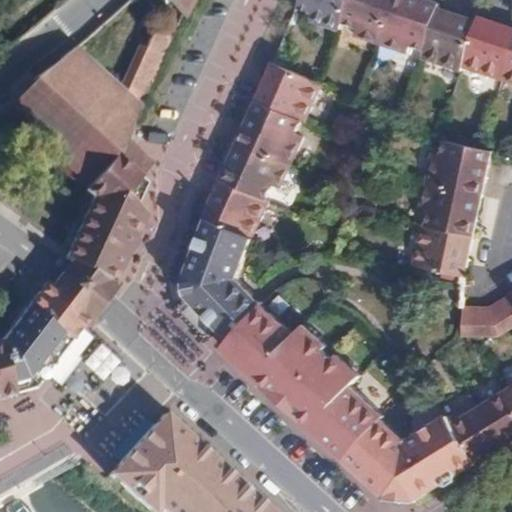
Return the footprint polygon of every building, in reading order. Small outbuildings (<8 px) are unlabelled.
[(133,0),(127,0),(119,8),(132,23),(144,12),(133,0)] [(164,0),(180,18),(188,0),(164,0)] [(301,0),(299,7),(299,8),(313,12),(310,20),(340,31),(343,22),(350,0),(301,0)] [(350,0),(343,22),(358,27),(356,35),(379,43),(393,0),(350,0)] [(393,0),(379,43),(409,53),(412,45),(425,50),(439,8),(441,3),(430,0),(393,0)] [(439,8),(425,50),(423,58),(462,71),(464,66),(478,21),(454,13),(439,8)] [(480,17),(478,21),(464,66),(502,79),(511,50),(511,27),(494,22),(480,17)] [(160,58),(170,38),(151,29),(142,49),(160,58)] [(74,47),(71,51),(113,92),(116,87),(74,47)] [(116,87),(113,92),(135,112),(160,58),(142,49),(136,47),(116,87)] [(511,50),(502,79),(511,82),(511,50)] [(36,77),(33,79),(35,81),(113,153),(116,155),(123,137),(135,112),(113,92),(71,51),(51,68),(36,77)] [(322,84),(275,63),(266,83),(258,100),(303,121),(306,122),(323,84),(322,84)] [(35,81),(0,116),(82,189),(113,153),(35,81)] [(303,121),(258,100),(249,120),(239,142),(292,166),(305,137),(297,134),(303,121)] [(143,173),(153,163),(123,137),(116,155),(140,176),(143,172),(143,173)] [(437,154),(431,185),(483,196),(489,171),(493,151),(479,148),(449,141),(446,155),(437,154)] [(292,166),(239,142),(231,157),(222,180),(267,200),(274,186),(282,189),(292,166)] [(116,155),(84,191),(93,198),(70,247),(65,258),(114,285),(146,214),(137,206),(147,183),(140,176),(116,155)] [(267,200),(222,180),(216,193),(214,197),(205,217),(209,219),(253,239),(254,239),(271,202),(267,200)] [(483,196),(431,185),(425,209),(433,211),(430,227),(474,236),(479,216),(483,196)] [(231,340),(264,304),(241,281),(240,275),(253,239),(209,219),(186,281),(190,296),(190,297),(218,327),(231,340)] [(430,227),(426,226),(418,266),(465,277),(469,260),(474,236),(430,227)] [(65,258),(46,283),(89,317),(114,285),(65,258)] [(46,283),(26,308),(70,341),(89,317),(46,283)] [(464,307),(463,336),(474,336),(500,335),(511,327),(511,296),(511,295),(492,307),(464,307)] [(218,327),(190,297),(189,299),(189,300),(182,307),(181,306),(179,308),(181,311),(182,310),(205,335),(207,337),(209,335),(216,328),(218,327)] [(231,340),(224,348),(345,458),(384,416),(386,414),(352,382),(361,373),(335,349),(306,323),(304,321),(293,332),(264,304),(231,340)] [(33,389),(45,373),(70,341),(26,308),(0,341),(0,370),(8,396),(33,389)] [(83,351),(70,341),(45,373),(58,383),(83,351)] [(511,399),(507,392),(481,408),(504,446),(511,441),(511,399)] [(455,424),(478,463),(490,456),(504,446),(481,408),(455,424)] [(384,416),(345,458),(372,482),(389,498),(388,499),(417,503),(417,500),(427,494),(444,483),(451,485),(458,481),(460,474),(478,463),(455,424),(447,411),(404,436),(384,416)] [(117,436),(103,451),(119,464),(153,427),(138,414),(124,429),(128,432),(121,440),(117,436)] [(158,421),(153,427),(119,464),(111,473),(108,476),(147,511),(155,511),(158,509),(160,511),(268,511),(163,416),(158,421)] [(490,456),(493,460),(507,451),(504,446),(490,456)]
